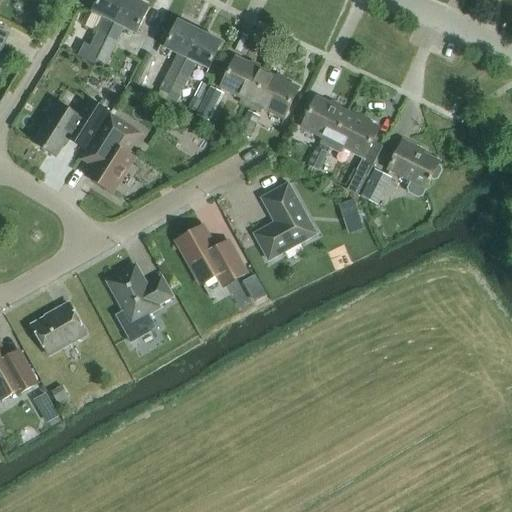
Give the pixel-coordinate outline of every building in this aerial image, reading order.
[(43,27),(56,2),(51,0),(40,0),(30,21),(43,27)] [(96,60),(125,0),(98,0),(92,13),(105,19),(87,56),(96,60)] [(149,8),(132,0),(125,0),(96,60),(105,64),(123,28),(136,35),(149,8)] [(169,96),(199,33),(178,22),(164,49),(177,55),(160,91),(169,96)] [(9,35),(0,30),(0,48),(2,49),(9,35)] [(221,44),(199,33),(169,96),(178,100),(195,64),(208,70),(221,44)] [(146,54),(132,83),(140,87),(154,58),(146,54)] [(249,109),(266,75),(235,59),(220,88),(242,99),(239,104),(249,109)] [(298,91),(266,75),(249,109),(259,114),(262,109),(283,119),(298,91)] [(126,88),(112,79),(101,95),(99,94),(82,120),(98,130),(126,88)] [(142,96),(128,87),(111,116),(128,127),(140,106),(137,104),(142,96)] [(207,122),(221,94),(211,88),(196,116),(207,122)] [(169,96),(160,91),(157,97),(166,101),(169,96)] [(178,100),(169,96),(166,101),(175,106),(178,100)] [(202,101),(193,97),(187,109),(196,113),(202,101)] [(330,148),(347,114),(316,98),(302,127),(323,138),(320,143),(330,148)] [(82,119),(56,103),(40,129),(42,130),(33,144),(55,158),(64,144),(65,145),(82,119)] [(248,139),(259,117),(248,112),(237,134),(248,139)] [(378,130),(347,114),(330,148),(340,153),(342,147),(364,158),(357,171),(367,176),(382,148),(372,143),(378,130)] [(92,167),(86,177),(112,194),(133,159),(127,155),(140,135),(128,127),(111,116),(110,115),(81,160),(92,167)] [(437,167),(438,164),(415,152),(417,149),(402,142),(388,170),(411,181),(407,189),(408,194),(418,198),(422,198),(426,189),(430,180),(433,182),(437,180),(441,172),(440,168),(437,167)] [(327,154),(315,148),(306,166),(318,172),(327,154)] [(391,179),(374,170),(360,198),(377,206),(391,179)] [(314,235),(287,186),(263,200),(276,224),(255,236),(269,260),(314,235)] [(360,221),(354,201),(338,206),(344,226),(360,221)] [(219,259),(204,232),(179,246),(200,284),(217,275),(223,287),(245,274),(232,252),(219,259)] [(135,267),(107,282),(124,312),(127,311),(132,320),(146,312),(148,315),(159,309),(157,306),(171,298),(161,278),(146,286),(135,267)] [(247,290),(259,283),(255,276),(243,283),(247,290)] [(86,336),(68,304),(55,312),(55,313),(32,326),(49,356),(86,336)] [(0,346),(0,401),(15,393),(16,396),(25,391),(37,384),(19,352),(7,358),(0,346)] [(68,399),(60,386),(50,392),(58,405),(68,399)] [(46,394),(35,401),(42,412),(53,406),(46,394)]
